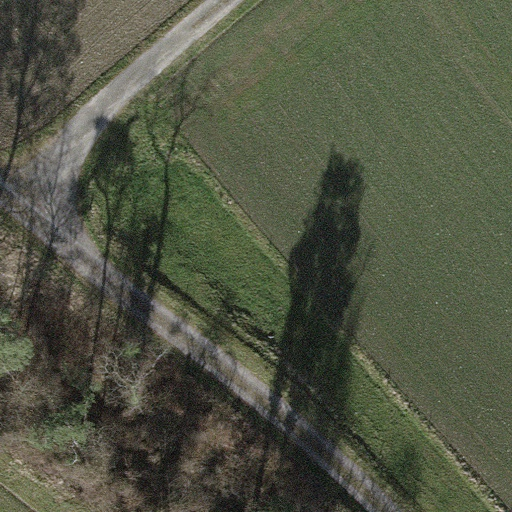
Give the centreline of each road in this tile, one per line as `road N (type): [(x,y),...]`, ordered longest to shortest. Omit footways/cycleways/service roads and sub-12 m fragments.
road 1 (track): [(15,191),(380,511)]
road 2 (track): [(211,0),(15,191)]
